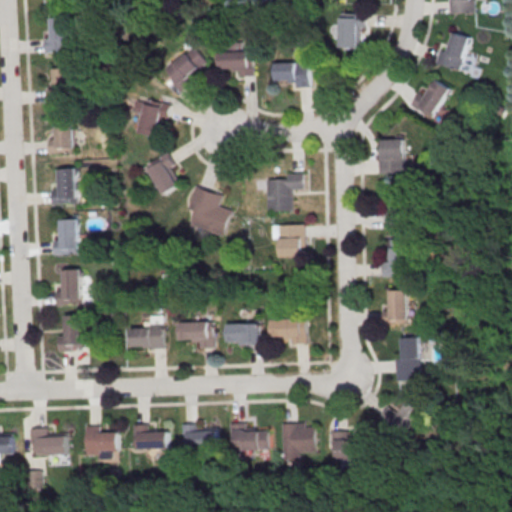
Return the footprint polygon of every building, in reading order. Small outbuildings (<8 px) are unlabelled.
[(451,0),(452,13),(476,13),(475,0),(451,0)] [(342,47),(365,47),(365,12),(342,12),(342,47)] [(70,17),(72,53),(47,54),(47,39),(52,39),(51,18),(70,17)] [(438,62),(466,71),(476,39),(456,33),(450,50),(442,48),(438,62)] [(170,68),(176,75),(172,79),(181,90),(212,64),(197,46),(170,68)] [(222,50),(222,73),(257,73),(257,50),(222,50)] [(312,62),(277,62),(277,85),(312,85),(312,62)] [(73,68),(74,104),(50,105),(49,90),(54,90),(53,69),(73,68)] [(435,118),(452,88),(438,79),(430,93),(422,88),(413,105),(435,118)] [(171,103),(149,99),(142,132),(164,136),(171,103)] [(75,117),(77,153),(52,154),(52,139),(57,139),(56,118),(75,117)] [(381,173),(406,173),(406,138),(381,138),(381,173)] [(149,164),(166,194),(186,183),(170,153),(149,164)] [(78,167),(79,203),(55,204),(54,189),(59,189),(58,168),(78,167)] [(270,211),(296,211),(296,189),(306,189),(306,175),(270,175),(270,211)] [(226,194),(197,185),(190,209),(198,211),(194,225),(227,235),(235,209),(223,205),(226,194)] [(386,194),(386,223),(408,223),(408,194),(386,194)] [(80,217),(82,253),(57,254),(56,239),(61,239),(60,218),(80,217)] [(278,256),(309,256),(309,224),(278,224),(278,256)] [(411,239),(387,239),(387,275),(411,275),(411,239)] [(83,268),(85,303),(60,304),(59,290),(64,289),(63,269),(83,268)] [(409,290),(388,290),(388,324),(409,324),(409,290)] [(85,313),(87,349),(62,350),(62,335),(67,335),(66,314),(85,313)] [(133,327),(154,327),(153,316),(166,315),(167,349),(154,349),(154,347),(146,347),(146,345),(134,345),(133,327)] [(274,318),(308,316),(310,342),(296,343),(296,338),(287,338),(287,336),(275,336),(274,318)] [(181,322),(215,320),(217,346),(203,347),(203,341),(194,342),(194,339),(182,340),(181,322)] [(229,322),(263,321),(264,347),(251,347),(251,342),(241,342),(241,340),(230,341),(229,322)] [(398,381),(424,381),(424,337),(404,337),(404,352),(398,352),(398,381)] [(405,435),(426,414),(413,400),(392,421),(405,435)] [(285,423),(287,458),(304,458),(304,451),(319,451),(318,425),(309,426),(309,422),(285,423)] [(185,423),(186,447),(221,446),(220,429),(200,429),(200,423),(185,423)] [(234,423),(235,447),(269,446),(269,429),(249,429),(249,423),(234,423)] [(138,424),(138,448),(173,447),(172,429),(152,430),(152,424),(138,424)] [(90,426),(90,450),(125,448),(124,431),(104,432),(104,425),(90,426)] [(36,428),(36,452),(71,451),(70,433),(50,434),(50,428),(36,428)] [(353,431),(335,431),(335,459),(364,459),(364,438),(353,438),(353,431)] [(0,450),(16,450),(15,433),(0,433),(0,450)]
